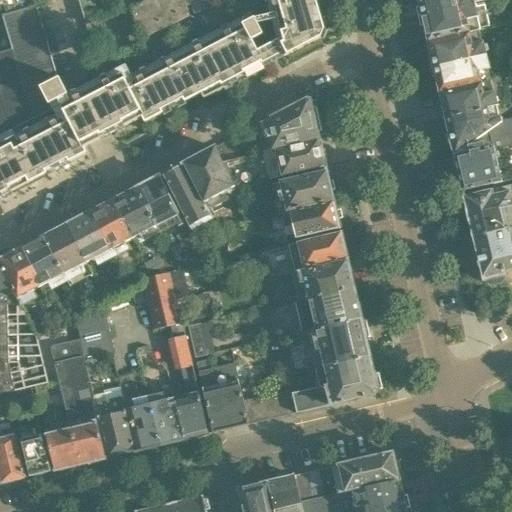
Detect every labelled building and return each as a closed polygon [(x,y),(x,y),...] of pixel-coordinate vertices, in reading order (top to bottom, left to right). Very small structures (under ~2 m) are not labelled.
[(13,131),(0,137),(0,198),(29,183),(57,168),(87,153),(84,148),(112,133),(113,133),(117,131),(114,125),(123,120),(126,126),(144,116),(147,122),(175,107),(202,93),(203,93),(206,98),(224,89),(221,83),(229,79),(231,85),(234,83),(238,81),(235,76),(243,72),(245,77),(264,68),(284,58),(283,57),(321,37),(324,29),(315,0),(265,0),(277,40),(273,42),(274,42),(258,51),(252,40),(263,34),(254,18),(251,13),(240,19),(178,51),(131,76),(125,65),(68,95),(59,78),(58,79),(40,88),(49,105),(51,104),(56,115),(15,136),(13,131)] [(1,0),(6,14),(32,7),(29,0),(1,0)] [(98,19),(93,0),(78,0),(85,23),(94,21),(98,19)] [(187,6),(184,0),(137,0),(141,4),(132,9),(141,39),(190,16),(187,6)] [(207,0),(191,5),(193,13),(237,0),(207,0)] [(418,0),(422,16),(474,4),(473,0),(418,0)] [(497,0),(492,0),(474,4),(422,16),(428,41),(479,29),(479,31),(489,28),(485,11),(499,7),(497,0)] [(0,134),(51,108),(49,105),(40,88),(58,79),(37,5),(32,7),(6,14),(2,16),(12,49),(0,52),(0,134)] [(94,21),(85,23),(89,37),(98,35),(94,21)] [(479,29),(428,41),(434,67),(487,56),(483,42),(482,42),(479,31),(479,29)] [(490,69),(487,56),(434,67),(440,92),(491,81),(489,69),(490,69)] [(488,109),(496,106),(498,106),(495,92),(494,92),(491,81),(440,92),(446,119),(488,109)] [(272,150),(319,139),(310,100),(307,100),(261,124),(264,135),(269,137),(272,150)] [(496,106),(488,109),(446,119),(455,155),(470,145),(486,134),(487,134),(502,124),(502,121),(501,116),(499,117),(496,106)] [(484,142),(470,145),(455,155),(458,166),(457,166),(461,181),(464,191),(502,182),(494,152),(511,145),(511,118),(511,119),(502,121),(502,124),(487,134),(490,140),(492,147),(485,148),(484,142)] [(319,139),(272,150),(223,162),(222,163),(235,189),(236,191),(237,191),(268,183),(268,180),(325,167),(319,139)] [(222,163),(223,162),(215,148),(184,165),(205,203),(208,201),(212,209),(237,195),(237,191),(236,191),(235,189),(222,163)] [(184,165),(163,176),(192,231),(213,220),(208,210),(212,209),(208,201),(205,203),(184,165)] [(290,211),(333,201),(326,171),(272,184),(279,214),(290,212),(290,211)] [(160,176),(135,189),(159,233),(174,225),(172,219),(180,215),(160,176)] [(470,221),(474,238),(511,229),(511,198),(511,197),(511,185),(465,197),(468,212),(470,221)] [(159,233),(135,189),(134,190),(112,202),(132,239),(135,245),(159,233)] [(238,198),(244,223),(258,220),(255,208),(249,209),(247,196),(238,198)] [(340,229),(333,201),(290,211),(290,212),(279,214),(286,242),(340,229)] [(91,213),(90,213),(110,251),(132,239),(112,202),(91,213)] [(69,225),(66,226),(86,264),(93,260),(96,266),(113,257),(110,251),(90,213),(69,224),(69,225)] [(92,275),(86,264),(66,226),(43,238),(63,275),(70,287),(92,275)] [(511,229),(474,238),(479,256),(478,256),(480,265),(481,265),(484,280),(485,280),(486,282),(492,287),(503,284),(505,278),(504,272),(511,269),(511,229)] [(298,272),(347,259),(341,233),(263,252),(269,278),(298,272)] [(23,248),(20,250),(40,288),(63,275),(43,238),(23,249),(23,248)] [(213,259),(229,255),(227,246),(210,250),(213,259)] [(0,265),(18,299),(40,288),(20,250),(0,260),(0,265)] [(144,264),(148,275),(162,268),(157,258),(144,264)] [(350,271),(347,259),(298,272),(300,285),(304,284),(308,299),(353,288),(349,271),(350,271)] [(32,326),(18,299),(0,265),(0,395),(35,387),(35,388),(46,385),(49,384),(38,338),(45,335),(46,334),(40,321),(32,326)] [(184,269),(170,273),(176,300),(190,297),(184,269)] [(176,300),(170,273),(143,281),(155,330),(182,324),(176,300)] [(112,281),(102,287),(107,295),(117,289),(112,281)] [(301,333),(303,333),(362,319),(358,307),(353,288),(308,299),(294,302),(301,333)] [(74,318),(79,340),(84,361),(114,354),(103,311),(74,318)] [(316,369),(370,357),(366,338),(362,319),(303,333),(309,359),(313,358),(316,369)] [(188,327),(195,359),(208,355),(201,324),(188,327)] [(186,336),(174,339),(189,399),(176,402),(176,405),(184,441),(208,435),(192,366),(193,366),(186,336)] [(55,471),(106,459),(93,405),(94,396),(86,363),(85,363),(84,361),(79,340),(50,347),(69,423),(45,428),(46,434),(55,471)] [(374,375),(370,357),(316,369),(320,387),(292,394),(297,414),(374,396),(378,390),(375,375),(374,375)] [(106,459),(136,452),(124,401),(123,398),(120,388),(104,391),(96,360),(86,363),(94,396),(93,405),(106,459)] [(249,425),(244,401),(235,364),(211,369),(209,360),(197,363),(213,434),(249,425)] [(46,385),(35,388),(41,413),(52,410),(46,385)] [(148,396),(160,446),(184,441),(176,405),(176,402),(173,391),(163,394),(163,393),(148,396)] [(281,418),(292,415),(287,391),(275,394),(281,418)] [(270,420),(281,418),(275,394),(264,396),(270,420)] [(136,452),(160,446),(148,396),(133,400),(133,399),(124,401),(136,452)] [(259,423),(270,420),(264,396),(254,399),(259,423)] [(249,425),(259,423),(254,399),(244,401),(249,425)] [(51,472),(42,435),(40,426),(18,430),(29,477),(51,472)] [(0,483),(26,477),(16,436),(0,440),(0,483)] [(393,453),(338,466),(344,492),(399,479),(393,453)] [(313,499),(311,490),(307,473),(295,476),(303,511),(338,511),(334,495),(324,497),(324,496),(313,499)] [(267,482),(273,511),(303,511),(295,476),(267,482)] [(338,494),(334,495),(338,511),(390,511),(406,509),(399,479),(344,492),(344,493),(338,494)] [(273,511),(267,482),(239,489),(244,511),(273,511)] [(313,499),(324,496),(322,488),(311,490),(313,499)] [(205,511),(202,498),(176,504),(176,503),(168,505),(169,511),(205,511)]
